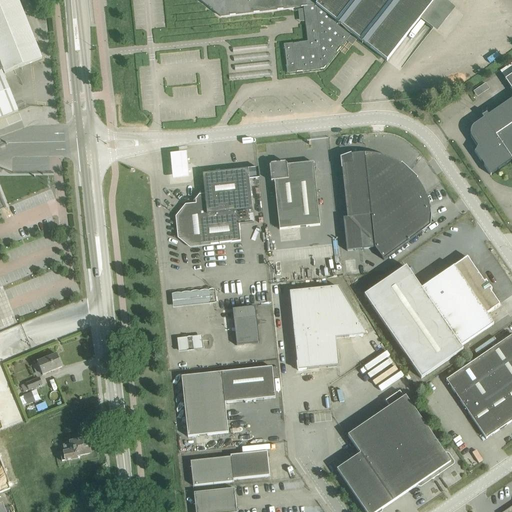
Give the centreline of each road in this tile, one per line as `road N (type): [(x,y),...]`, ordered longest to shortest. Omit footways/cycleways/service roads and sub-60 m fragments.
road 1 (residential): [(511,261),(433,144),(406,122),(86,143)]
road 2 (tertiary): [(127,511),(86,143)]
road 3 (tertiary): [(67,0),(86,143)]
road 4 (tertiary): [(86,143),(91,121),(79,0)]
